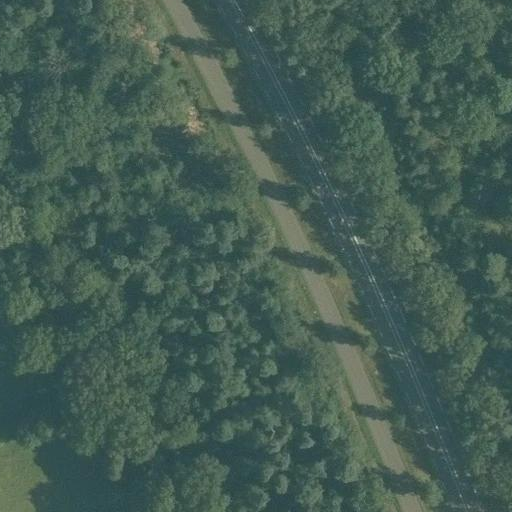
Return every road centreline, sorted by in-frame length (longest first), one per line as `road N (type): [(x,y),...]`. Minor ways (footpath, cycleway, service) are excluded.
road 1 (unclassified): [(414,511),(295,236),(172,0)]
road 2 (primary): [(468,511),(342,214),(231,0)]
road 3 (track): [(200,511),(133,391),(0,202)]
